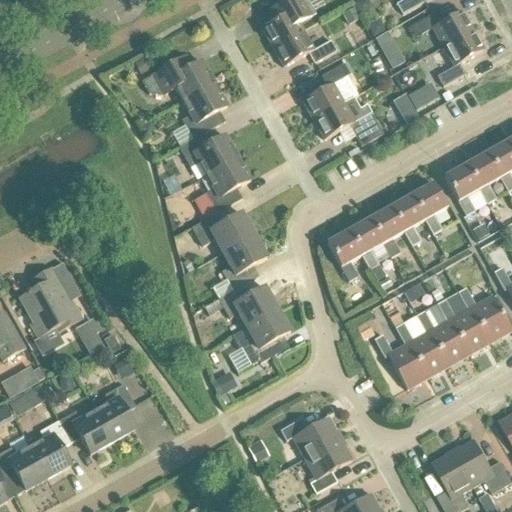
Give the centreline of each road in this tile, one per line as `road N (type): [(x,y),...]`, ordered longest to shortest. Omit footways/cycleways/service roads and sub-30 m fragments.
road 1 (residential): [(83,511),(330,367)]
road 2 (residential): [(322,212),(206,0)]
road 3 (residential): [(322,212),(511,105)]
road 4 (residential): [(330,367),(299,245),(322,212)]
road 5 (residential): [(380,457),(511,383)]
road 6 (tertiary): [(0,72),(131,0)]
